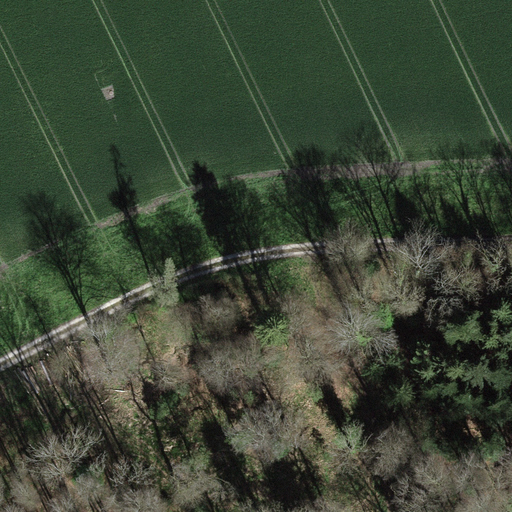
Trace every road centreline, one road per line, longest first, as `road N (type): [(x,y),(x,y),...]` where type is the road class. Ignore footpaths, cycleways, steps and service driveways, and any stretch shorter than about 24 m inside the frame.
road 1 (track): [(0,363),(134,295),(232,260),(323,247),(511,243)]
road 2 (track): [(298,249),(393,511)]
